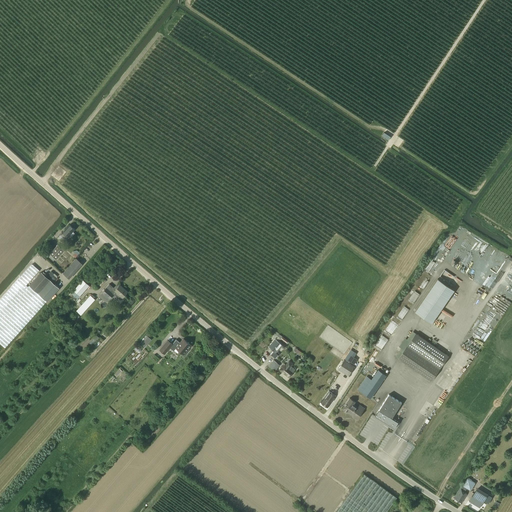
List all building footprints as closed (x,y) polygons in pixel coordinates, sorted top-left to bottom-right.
[(70,225),(60,235),(58,238),(63,242),(70,235),(72,237),(75,233),(73,232),(75,229),(70,225)] [(50,254),(51,255),(49,257),(53,261),(55,259),(56,260),(64,251),(58,245),(50,254)] [(76,259),(63,273),(68,277),(81,263),(76,259)] [(32,264),(0,300),(0,343),(5,348),(18,334),(59,288),(41,272),(29,285),(30,285),(28,287),(26,285),(39,270),(32,264)] [(454,290),(445,284),(437,279),(415,312),(432,323),(454,290)] [(83,280),(71,293),(78,299),(89,285),(83,280)] [(120,285),(116,289),(109,284),(99,296),(106,303),(107,302),(109,303),(115,296),(120,300),(123,298),(128,292),(120,285)] [(416,290),(408,300),(413,304),(421,294),(416,290)] [(91,295),(76,311),(81,315),(95,299),(91,295)] [(398,315),(403,318),(409,309),(404,306),(398,315)] [(416,333),(398,359),(431,381),(449,356),(416,333)] [(146,346),(152,339),(147,334),(141,342),(146,346)] [(165,354),(170,348),(174,351),(176,348),(180,351),(180,352),(184,356),(190,350),(188,349),(191,345),(183,339),(180,343),(176,339),(173,344),(167,340),(159,349),(165,354)] [(277,351),(279,349),(281,347),(284,349),(286,346),(277,339),(276,339),(269,347),(273,351),(275,352),(278,355),(280,353),(277,351)] [(140,343),(135,349),(140,353),(145,347),(140,343)] [(273,369),(278,363),(274,360),(269,366),(273,369)] [(284,364),(280,370),(289,378),(295,370),(291,367),(294,364),(289,360),(285,365),(284,364)] [(344,360),(338,369),(350,377),(356,368),(354,367),(355,367),(344,360)] [(367,376),(357,389),(370,398),(387,375),(370,364),(363,374),(367,376)] [(321,403),(327,407),(328,408),(332,402),(335,398),(337,396),(335,394),(336,393),(335,393),(334,392),(337,388),(341,391),(349,379),(332,368),(321,383),(333,391),(331,392),(329,391),(321,403)] [(394,428),(398,422),(392,418),(402,403),(388,395),(379,410),(375,416),(394,428)] [(350,398),(342,409),(347,412),(348,411),(353,415),(352,416),(357,419),(364,409),(360,405),(358,408),(353,405),(355,402),(350,398)] [(375,436),(379,430),(371,425),(367,431),(375,436)] [(364,475),(336,511),(386,511),(397,498),(364,475)] [(472,480),(469,478),(463,487),(461,486),(454,498),(461,503),(467,494),(464,493),(467,488),(471,490),(475,483),(471,481),(472,480)] [(246,511),(252,511),(273,483),(270,481),(246,511)] [(274,484),(253,511),(259,511),(278,487),(274,484)] [(477,488),(469,502),(480,508),(484,501),(488,504),(492,497),(488,495),(488,494),(477,488)] [(283,491),(267,511),(273,511),(287,494),(283,491)] [(287,494),(273,511),(279,511),(291,497),(287,494)] [(291,497),(280,511),(286,511),(295,500),(291,497)]
